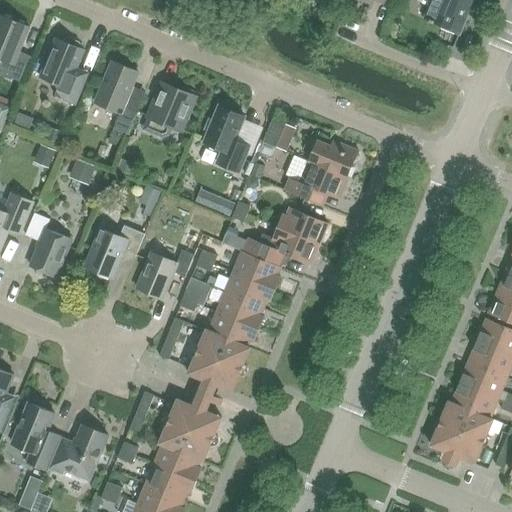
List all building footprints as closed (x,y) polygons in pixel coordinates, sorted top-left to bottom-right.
[(443,25),(442,28),(460,35),(474,1),(471,0),(426,0),(431,2),(424,17),(443,25)] [(0,16),(0,58),(4,60),(0,69),(0,73),(20,82),(31,57),(20,52),(30,28),(0,16)] [(96,34),(93,57),(103,58),(107,36),(96,34)] [(40,77),(60,85),(55,96),(76,104),(85,82),(74,77),(85,50),(81,49),(80,43),(69,38),(64,42),(56,39),(40,77)] [(125,106),(139,73),(113,62),(96,103),(121,113),(113,132),(127,137),(138,111),(125,106)] [(172,128),(183,132),(197,97),(195,96),(194,92),(185,88),(182,91),(173,87),(170,94),(159,90),(148,117),(149,118),(144,130),(163,138),(169,135),(172,128)] [(0,133),(2,134),(13,107),(0,102),(0,133)] [(204,143),(223,151),(217,164),(239,173),(247,155),(250,147),(235,141),(244,121),(245,117),(242,116),(241,111),(228,106),(224,108),(220,106),(214,120),(208,133),(204,143)] [(252,108),(245,127),(262,133),(269,114),(252,108)] [(19,115),(15,125),(30,131),(34,120),(19,115)] [(210,119),(204,131),(208,133),(214,120),(210,119)] [(277,148),(286,124),(273,119),(264,142),(277,148)] [(286,124),(277,148),(287,152),(296,128),(286,124)] [(49,131),(45,140),(58,146),(62,137),(49,131)] [(116,134),(112,144),(121,148),(125,138),(116,134)] [(321,135),(318,141),(327,145),(330,139),(321,135)] [(314,151),(309,162),(348,178),(359,151),(345,145),(342,151),(332,146),(327,145),(318,141),(310,137),(305,148),(314,151)] [(43,146),(38,160),(51,165),(57,152),(43,146)] [(340,199),(348,178),(309,162),(295,156),(286,176),(290,178),(286,190),(309,200),(323,206),(328,194),(340,199)] [(78,162),(72,177),(89,184),(95,169),(78,162)] [(122,162),(118,171),(134,177),(137,168),(122,162)] [(257,164),(253,175),(261,179),(266,167),(257,164)] [(147,188),(142,200),(157,206),(162,194),(147,188)] [(237,203),(201,189),(195,203),(231,217),(237,203)] [(0,210),(0,253),(10,229),(22,234),(34,203),(12,194),(5,212),(0,210)] [(239,202),(236,210),(248,214),(251,207),(239,202)] [(284,215),(279,225),(322,243),(329,224),(290,208),(287,216),(284,215)] [(244,222),(248,214),(236,210),(233,217),(244,222)] [(50,220),(35,214),(26,236),(41,242),(31,266),(57,277),(73,240),(47,229),(50,220)] [(312,265),(322,243),(279,225),(274,238),(263,234),(259,243),(249,239),(244,252),(278,266),(284,253),(312,265)] [(125,226),(120,237),(101,229),(85,267),(114,279),(125,253),(136,257),(146,234),(125,226)] [(190,232),(184,245),(197,250),(202,237),(190,232)] [(183,250),(178,263),(152,253),(137,289),(163,299),(174,273),(186,277),(195,255),(183,250)] [(215,264),(218,256),(204,250),(200,258),(215,264)] [(278,267),(278,266),(244,252),(242,252),(234,272),(276,289),(281,277),(278,276),(281,268),(278,267)] [(212,272),(215,264),(200,258),(197,266),(212,272)] [(234,272),(226,292),(265,308),(268,300),(271,302),(276,289),(234,272)] [(511,275),(506,273),(498,293),(511,298),(511,275)] [(218,279),(210,276),(208,283),(215,286),(218,279)] [(187,290),(202,296),(208,298),(212,286),(192,278),(187,290)] [(199,304),(202,296),(187,290),(184,298),(199,304)] [(261,316),(265,308),(226,292),(218,312),(260,329),(265,317),(261,316)] [(511,322),(511,298),(498,293),(489,313),(511,322)] [(196,312),(199,304),(184,298),(181,306),(196,312)] [(218,312),(210,331),(249,347),(251,340),(255,342),(260,329),(218,312)] [(176,318),(172,328),(181,331),(185,322),(176,318)] [(511,354),(511,329),(487,319),(478,340),(511,354)] [(172,328),(168,337),(177,341),(181,331),(172,328)] [(210,331),(207,330),(204,338),(200,346),(199,346),(198,346),(195,347),(193,348),(192,351),(192,353),(193,356),(194,357),(195,358),(189,374),(233,392),(240,376),(243,376),(245,376),(247,374),(248,372),(248,368),(247,366),(244,365),(248,356),(251,348),(249,347),(210,331)] [(168,337),(164,347),(174,351),(177,341),(168,337)] [(469,362),(508,378),(511,367),(511,354),(478,340),(469,362)] [(164,347),(160,356),(170,360),(174,351),(164,347)] [(499,399),(508,378),(469,362),(461,383),(499,399)] [(4,401),(14,375),(0,369),(0,430),(5,433),(16,406),(4,401)] [(491,419),(499,399),(461,383),(452,403),(491,419)] [(151,405),(155,396),(146,392),(142,402),(151,405)] [(223,418),(178,399),(172,415),(171,416),(170,416),(169,416),(166,416),(164,418),(163,420),(163,423),(164,425),(166,427),(167,427),(165,431),(160,444),(163,445),(202,461),(204,462),(210,449),(211,446),(214,446),(217,446),(219,444),(220,441),(220,438),(218,436),(216,434),(223,418)] [(475,464),(482,448),(494,420),(491,419),(452,403),(450,401),(431,446),(450,453),(446,462),(442,461),(441,465),(452,470),(454,465),(450,464),(454,455),(475,464)] [(511,413),(511,404),(505,401),(501,409),(511,413)] [(142,402),(138,411),(147,415),(151,405),(142,402)] [(29,403),(13,444),(30,451),(26,462),(48,471),(61,438),(48,432),(55,414),(29,403)] [(147,415),(138,411),(134,421),(143,424),(147,415)] [(134,421),(130,430),(139,434),(143,424),(134,421)] [(63,439),(51,468),(61,472),(66,470),(91,480),(109,436),(83,425),(75,444),(63,439)] [(137,456),(140,448),(125,442),(122,450),(137,456)] [(163,445),(155,464),(197,481),(202,469),(199,468),(202,461),(163,445)] [(511,449),(504,446),(500,456),(509,459),(511,452),(511,449)] [(122,450),(119,458),(134,464),(137,456),(122,450)] [(500,456),(496,465),(505,469),(509,459),(500,456)] [(155,464),(147,484),(186,500),(189,492),(192,493),(197,481),(155,464)] [(120,496),(123,488),(109,482),(106,490),(120,496)] [(147,484),(138,504),(158,511),(184,511),(186,509),(182,507),(186,500),(147,484)] [(106,490),(102,498),(117,504),(120,496),(106,490)] [(23,501),(20,507),(31,511),(32,511),(35,505),(23,501)] [(97,502),(92,511),(110,511),(112,508),(97,502)]
